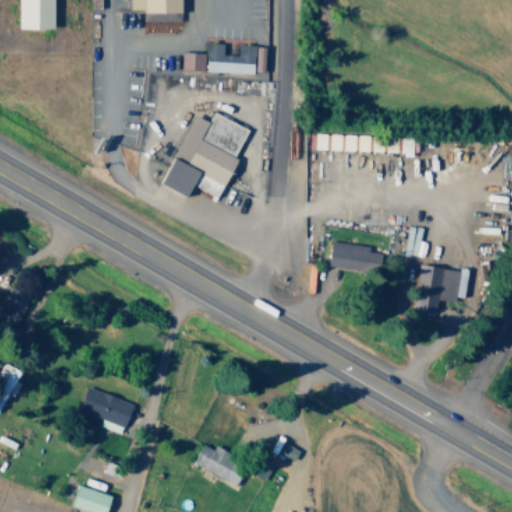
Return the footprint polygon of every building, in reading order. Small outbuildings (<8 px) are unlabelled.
[(16,0),(17,28),(51,27),(51,0),(16,0)] [(127,0),(127,11),(178,10),(177,0),(127,0)] [(179,69),(251,73),(253,45),(235,44),(234,55),(220,54),(221,43),(202,42),(202,52),(179,51),(179,69)] [(245,128),(210,111),(206,121),(191,114),(157,183),(183,196),(189,185),(215,197),(234,158),(232,157),(245,128)] [(322,149),(323,133),(311,133),(311,149),(322,149)] [(366,246),(328,240),(324,265),(375,273),(378,253),(365,251),(366,246)] [(432,312),(434,299),(451,301),(453,291),(461,292),(464,270),(416,265),(411,309),(432,312)] [(27,292),(6,285),(0,302),(0,311),(10,314),(9,318),(17,321),(27,292)] [(18,370),(3,363),(0,369),(0,401),(4,393),(10,396),(16,382),(13,381),(18,370)] [(128,400),(82,388),(76,411),(98,417),(96,427),(119,433),(128,400)] [(278,453),(292,459),(296,449),(282,443),(278,453)] [(234,483),(243,460),(211,447),(211,448),(199,444),(190,465),(234,483)] [(102,511),(108,495),(75,485),(69,506),(87,511),(86,511),(102,511)]
